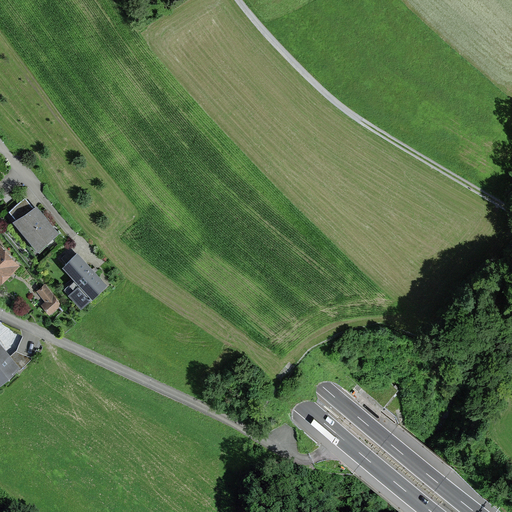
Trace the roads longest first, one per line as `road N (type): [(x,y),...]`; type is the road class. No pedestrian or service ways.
road 1 (motorway): [(472,511),(224,301),(60,115),(0,33)]
road 2 (motorway): [(0,77),(124,232),(208,320),(432,511)]
road 3 (track): [(511,211),(322,91),(237,0)]
road 4 (residential): [(280,444),(0,312)]
road 5 (track): [(172,249),(68,131),(0,35)]
road 6 (residential): [(0,145),(77,240)]
